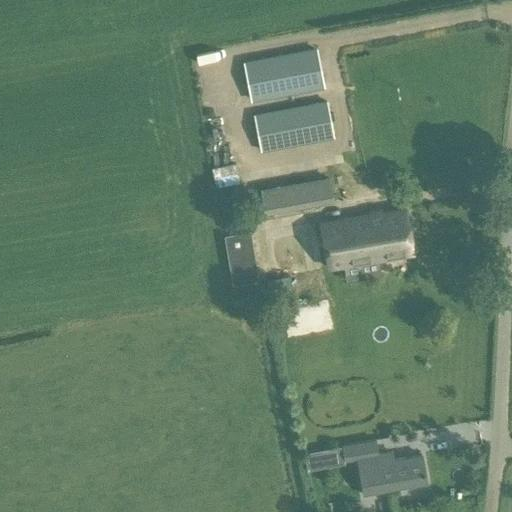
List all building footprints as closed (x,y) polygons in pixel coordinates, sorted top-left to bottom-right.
[(245,63),(252,99),(323,86),(316,50),(245,63)] [(255,114),(262,150),(321,139),(315,104),(255,114)] [(265,213),(333,201),(329,178),(261,190),(265,213)] [(319,223),(328,268),(413,253),(404,208),(319,223)] [(258,280),(250,232),(225,237),(233,284),(258,280)] [(331,304),(285,312),(289,335),(335,328),(331,304)] [(357,460),(363,495),(427,484),(421,453),(378,461),(375,439),(342,445),(345,462),(357,460)] [(308,465),(326,462),(324,449),(305,453),(308,465)]
